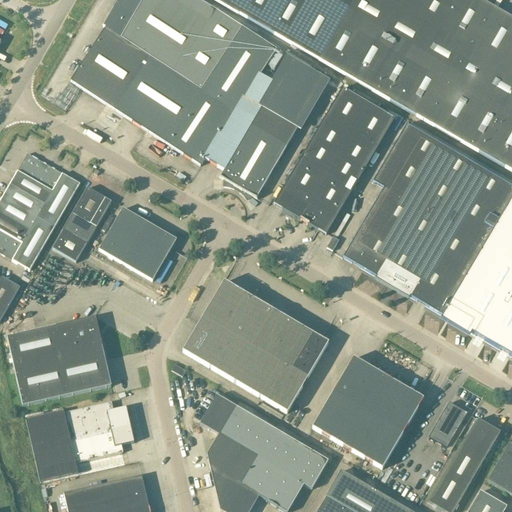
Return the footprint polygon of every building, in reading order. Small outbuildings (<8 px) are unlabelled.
[(118,0),(102,28),(105,29),(70,83),(200,168),(276,52),(217,12),(195,0),(143,0),(142,2),(138,0),(118,0)] [(210,0),(238,16),(239,15),(511,172),(511,20),(477,0),(210,0)] [(261,109),(250,127),(220,179),(223,182),(223,189),(224,189),(227,189),(230,189),(232,190),(235,191),(237,193),(239,194),(241,196),(244,198),(245,200),(246,202),(252,198),(256,201),(287,148),(297,131),(300,133),(329,83),(286,58),(257,107),(261,109)] [(342,90),(325,120),(377,150),(395,121),(342,90)] [(377,150),(325,120),(274,206),(326,237),(377,150)] [(383,190),(343,259),(511,358),(511,188),(406,126),(373,184),(383,190)] [(27,155),(0,202),(0,255),(30,273),(80,186),(27,155)] [(88,190),(52,250),(76,264),(111,204),(88,190)] [(173,248),(170,238),(123,211),(99,252),(152,283),(173,248)] [(333,239),(327,250),(333,253),(339,242),(333,239)] [(2,279),(0,277),(0,324),(20,289),(2,279)] [(235,384),(276,315),(223,284),(182,354),(235,384)] [(276,315),(235,384),(287,415),(328,345),(276,315)] [(96,319),(65,326),(7,339),(23,408),(81,395),(111,388),(96,319)] [(312,430),(382,471),(423,401),(353,360),(312,430)] [(182,379),(186,373),(175,366),(172,372),(182,379)] [(328,463),(235,408),(216,397),(200,426),(219,437),(207,457),(219,511),(250,511),(259,499),(281,511),(288,511),(303,487),(311,491),(328,463)] [(134,444),(129,423),(126,409),(113,412),(111,404),(64,414),(76,465),(123,454),(121,447),(134,444)] [(449,405),(428,440),(446,450),(467,415),(449,405)] [(42,431),(39,417),(25,420),(28,435),(42,431)] [(476,420),(455,455),(426,504),(441,511),(453,511),(500,434),(476,420)] [(511,446),(509,445),(487,483),(511,497),(511,446)] [(406,511),(340,474),(324,502),(340,511),(406,511)] [(67,511),(148,511),(141,478),(63,496),(67,511)] [(480,493),(469,511),(504,511),(506,508),(480,493)] [(340,511),(324,502),(317,511),(340,511)]
